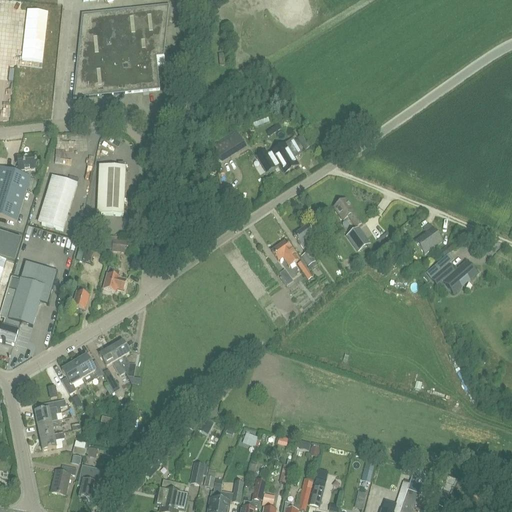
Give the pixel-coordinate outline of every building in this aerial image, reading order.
[(163,57),(169,6),(82,15),(73,99),(159,90),(156,57),(163,57)] [(60,75),(64,18),(42,17),(41,25),(37,24),(33,73),(60,75)] [(99,101),(94,102),(96,112),(92,113),(94,121),(106,119),(104,109),(101,110),(99,101)] [(216,153),(221,160),(244,146),(236,133),(218,144),(217,142),(208,148),(213,156),(216,153)] [(304,152),(312,147),(304,134),(296,139),(304,152)] [(267,157),(264,152),(256,157),(265,173),(277,165),(282,174),(296,165),(291,157),(297,153),(291,142),(285,146),(284,145),(270,154),(271,155),(267,157)] [(17,158),(18,172),(36,170),(35,156),(17,158)] [(97,215),(123,216),(125,168),(99,167),(97,215)] [(0,217),(16,223),(30,179),(0,169),(0,217)] [(63,232),(77,185),(55,179),(41,225),(63,232)] [(354,213),(345,200),(333,208),(342,221),(348,218),(355,228),(361,224),(354,213)] [(415,242),(424,255),(441,243),(429,225),(423,230),(426,234),(415,242)] [(293,237),(300,246),(304,252),(312,246),(318,242),(307,227),(293,237)] [(358,228),(346,237),(358,254),(370,245),(358,228)] [(0,279),(6,261),(15,264),(22,241),(0,234),(0,279)] [(113,238),(105,237),(104,250),(112,251),(112,252),(126,254),(127,241),(122,241),(122,238),(113,237),(113,238)] [(82,263),(90,265),(93,253),(85,250),(87,245),(81,243),(76,260),(82,262),(82,263)] [(289,267),(296,263),(295,262),(297,261),(285,243),(271,252),(278,261),(283,258),(289,267)] [(453,249),(449,244),(440,253),(444,257),(453,249)] [(398,261),(407,249),(403,246),(394,257),(398,261)] [(307,253),(301,257),(308,267),(314,263),(307,253)] [(25,263),(20,280),(11,277),(0,314),(0,318),(5,320),(0,335),(0,342),(2,343),(2,344),(5,345),(5,344),(13,347),(20,324),(32,328),(39,303),(47,306),(57,272),(25,263)] [(317,285),(301,263),(297,266),(313,288),(317,285)] [(439,264),(426,274),(437,287),(442,282),(452,295),(474,277),(465,266),(453,275),(446,267),(444,269),(439,264)] [(114,270),(109,268),(103,290),(116,294),(116,291),(123,293),(126,281),(119,279),(120,279),(112,277),(114,270)] [(285,271),(279,274),(281,277),(280,279),(286,287),(293,282),(285,271)] [(79,286),(77,293),(84,295),(86,289),(79,286)] [(77,293),(76,293),(72,308),(85,312),(89,297),(84,295),(77,293)] [(122,359),(129,355),(122,343),(110,349),(121,367),(125,364),(122,359)] [(112,365),(116,372),(122,369),(121,367),(110,349),(99,356),(106,368),(112,365)] [(86,357),(74,364),(83,380),(93,374),(97,380),(103,376),(95,362),(90,365),(86,357)] [(72,386),(83,380),(74,364),(62,372),(66,379),(61,382),(69,396),(76,392),(72,386)] [(133,378),(135,366),(129,365),(127,377),(133,378)] [(108,383),(114,394),(120,390),(113,379),(108,383)] [(222,398),(228,391),(222,386),(216,393),(222,398)] [(57,399),(54,388),(48,389),(50,400),(57,399)] [(34,413),(37,426),(51,423),(50,417),(57,415),(56,410),(66,408),(65,401),(47,405),(48,410),(34,413)] [(172,416),(164,425),(161,422),(158,426),(161,429),(156,435),(163,440),(179,421),(172,416)] [(208,438),(214,426),(205,422),(200,434),(208,438)] [(37,426),(39,439),(54,436),(51,423),(37,426)] [(63,434),(54,436),(39,439),(42,452),(56,449),(55,442),(64,440),(63,434)] [(257,438),(246,434),(244,438),(255,443),(257,438)] [(317,441),(315,451),(322,453),(324,443),(317,441)] [(86,450),(74,448),(72,454),(84,457),(86,450)] [(96,459),(97,450),(88,448),(87,457),(96,459)] [(140,476),(147,482),(160,466),(153,460),(140,476)] [(283,465),(279,483),(286,484),(289,471),(288,471),(290,461),(287,460),(286,466),(283,465)] [(362,482),(370,484),(375,462),(367,460),(362,482)] [(190,484),(200,486),(204,467),(194,465),(191,478),(190,484)] [(65,497),(70,476),(75,477),(76,471),(62,467),(61,473),(55,472),(50,493),(65,497)] [(95,486),(102,488),(104,476),(97,475),(98,472),(81,468),(77,487),(81,488),(79,497),(92,500),(95,486)] [(324,488),(326,480),(328,473),(317,470),(315,477),(316,477),(314,485),(324,488)] [(204,488),(212,489),(214,479),(206,477),(204,488)] [(261,503),(266,483),(256,480),(251,501),(261,503)] [(159,511),(169,511),(173,492),(175,483),(162,481),(161,490),(159,489),(156,507),(160,507),(159,511)] [(214,490),(221,491),(222,483),(222,482),(216,481),(214,490)] [(235,483),(233,495),(231,503),(239,504),(243,484),(235,483)] [(305,511),(310,490),(302,488),(297,510),(305,511)] [(402,504),(407,490),(401,488),(396,502),(402,504)] [(313,489),(309,506),(319,509),(323,491),(313,489)] [(182,494),(173,492),(169,511),(177,511),(178,511),(182,511),(184,511),(187,497),(181,496),(182,494)] [(220,493),(220,496),(218,505),(217,511),(228,511),(230,503),(226,502),(227,494),(220,493)] [(210,500),(209,500),(207,511),(217,511),(218,505),(220,496),(211,494),(210,500)] [(261,506),(266,507),(266,504),(273,506),(275,497),(264,494),(261,506)] [(356,502),(363,503),(365,495),(358,494),(356,502)]
